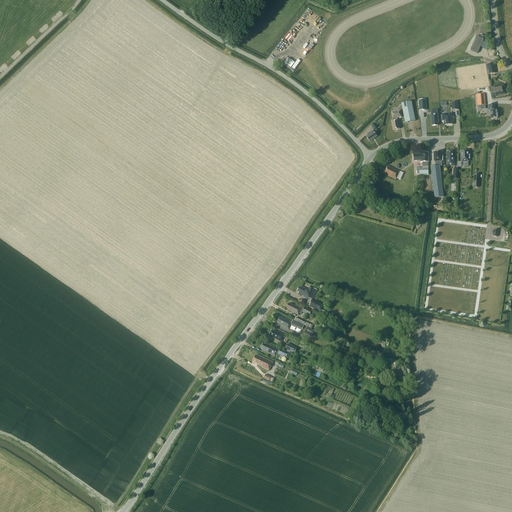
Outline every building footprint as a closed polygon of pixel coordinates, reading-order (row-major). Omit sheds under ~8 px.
[(481,44),(483,41),(483,39),(476,36),(470,50),(478,53),(480,46),(481,44)] [(481,44),(480,46),(487,50),(489,44),(483,41),(481,44)] [(494,63),(486,65),(488,75),(496,74),(494,63)] [(506,94),(504,85),(498,86),(490,87),(491,93),(495,92),(495,96),(500,95),(506,94)] [(485,94),(477,95),(477,102),(478,106),(485,105),(486,105),(485,94)] [(411,102),(401,103),(405,123),(415,121),(411,102)] [(497,118),(497,113),(498,113),(498,111),(497,111),(497,110),(495,110),(495,104),(489,104),(490,111),(487,111),(487,115),(491,114),(491,119),(497,118)] [(401,117),(400,111),(391,113),(393,119),(394,122),(392,122),(393,130),(399,129),(398,121),(397,121),(397,118),(401,117)] [(452,124),(451,113),(442,114),(443,121),(444,121),(444,125),(452,124)] [(374,131),(373,131),(373,130),(367,134),(367,135),(366,136),(369,142),(377,137),(374,131)] [(469,155),(468,151),(460,152),(461,162),(464,162),(464,166),(468,166),(468,162),(469,162),(469,159),(470,159),(470,155),(469,155)] [(442,157),(442,152),(434,153),(434,161),(436,166),(431,166),(435,198),(444,197),(440,166),(442,166),(442,161),(443,161),(443,157),(442,157)] [(453,157),(453,152),(447,152),(447,158),(446,158),(446,166),(455,166),(454,157),(453,157)] [(416,168),(417,175),(419,175),(419,174),(428,174),(428,169),(428,160),(428,153),(421,153),(421,155),(413,155),(414,161),(420,161),(420,163),(422,162),(422,168),(416,168)] [(384,174),(396,180),(400,171),(388,166),(384,174)] [(312,292),(301,287),(301,288),(299,287),(297,292),(299,292),(298,294),(309,299),(309,298),(313,300),(315,294),(312,293),(312,292)] [(309,306),(312,308),(320,312),(323,305),(312,300),(309,306)] [(288,309),(287,310),(298,316),(300,311),(309,316),(312,311),(303,306),(302,309),(291,303),(290,305),(288,304),(286,308),(288,309)] [(292,322),(286,319),(285,320),(280,317),(277,323),(283,326),(282,327),(288,330),(291,325),(302,330),(304,326),(293,320),(292,322)] [(312,329),(313,326),(296,318),(294,321),(312,329)] [(271,337),(281,342),(284,335),(274,330),(273,331),(271,330),(269,335),(271,336),(271,337)] [(275,356),(276,353),(288,358),(290,354),(279,349),(279,350),(265,344),(265,345),(263,344),(261,348),(263,349),(262,350),(275,356)] [(292,346),(288,344),(285,349),(295,354),(297,349),(292,347),(292,346)] [(262,367),(269,371),(273,363),(257,355),(256,357),(255,356),(252,362),(257,364),(257,365),(262,367)]
